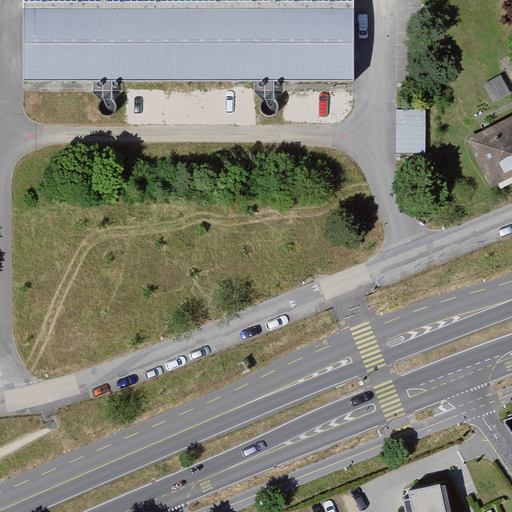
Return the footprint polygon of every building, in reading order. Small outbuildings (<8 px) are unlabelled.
[(19,0),(19,79),(358,82),(358,0),(19,0)] [(498,83),(480,91),(490,111),(508,103),(498,83)] [(397,152),(426,153),(427,111),(398,110),(397,152)] [(511,129),(507,118),(459,139),(483,194),(511,180),(511,129)] [(449,511),(442,478),(409,485),(411,493),(404,496),(406,511),(449,511)]
